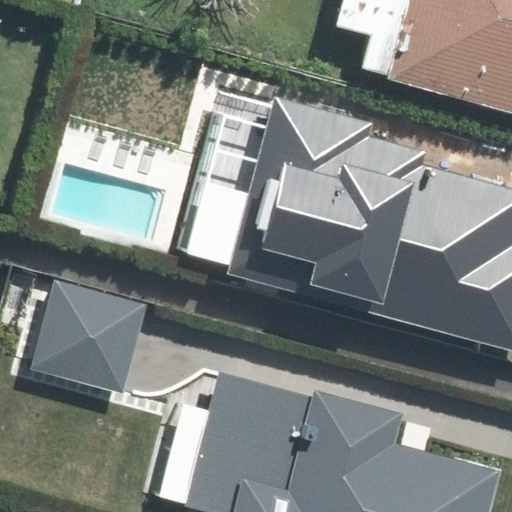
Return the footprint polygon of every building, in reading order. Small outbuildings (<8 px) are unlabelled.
[(367,51),(511,86),(511,0),(334,0),(334,5),(376,15),(367,51)] [(227,250),(511,325),(511,167),(316,116),(322,93),(278,82),(283,62),(197,40),(177,113),(258,134),(246,178),(227,250)] [(147,295),(52,271),(28,368),(123,392),(147,295)] [(189,323),(169,385),(240,407),(259,345),(189,323)] [(267,466),(254,511),(492,511),(505,463),(404,437),(315,414),(299,475),(267,466)]
